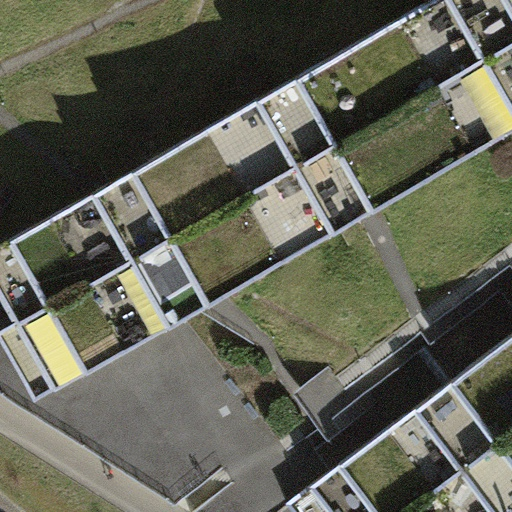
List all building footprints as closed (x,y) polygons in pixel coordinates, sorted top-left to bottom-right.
[(330,144),(480,61),(445,0),(427,0),(292,75),(330,144)] [(445,0),(480,61),(511,42),(511,19),(501,0),(445,0)] [(511,0),(501,0),(511,19),(511,0)] [(511,42),(480,61),(511,118),(511,42)] [(511,118),(480,61),(330,144),(368,211),(511,130),(511,118)] [(291,165),(330,144),(292,75),(253,97),(291,165)] [(166,235),(291,165),(253,97),(127,167),(166,235)] [(330,144),(291,165),(329,232),(368,211),(330,144)] [(291,165),(166,235),(203,302),(329,232),(291,165)] [(125,258),(166,235),(127,167),(87,189),(125,258)] [(42,304),(125,258),(87,189),(4,236),(42,304)] [(166,235),(125,258),(163,325),(203,302),(166,235)] [(0,304),(10,322),(42,304),(4,236),(0,237),(0,304)] [(125,258),(42,304),(79,371),(163,325),(125,258)] [(0,327),(10,322),(0,304),(0,327)] [(42,304),(10,322),(47,389),(79,371),(42,304)] [(47,389),(10,322),(0,327),(0,366),(21,404),(47,389)] [(494,442),(511,429),(511,329),(446,379),(494,442)] [(457,471),(494,442),(446,379),(409,407),(457,471)] [(373,511),(401,511),(457,471),(409,407),(336,462),(373,511)] [(511,429),(494,442),(511,465),(511,429)] [(511,511),(511,465),(494,442),(457,471),(488,511),(511,511)] [(327,511),(373,511),(336,462),(306,484),(327,511)] [(488,511),(457,471),(401,511),(488,511)] [(282,502),(289,511),(327,511),(306,484),(282,502)]
